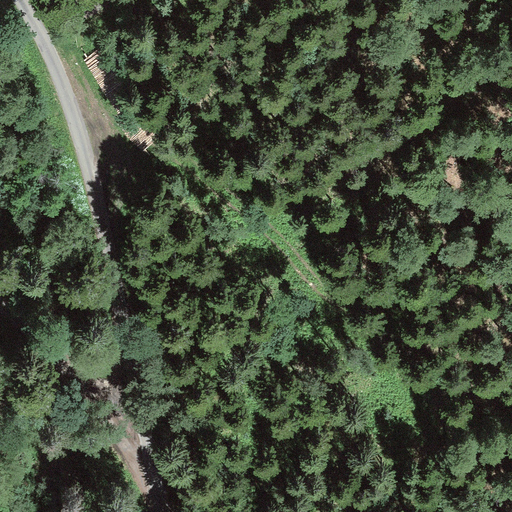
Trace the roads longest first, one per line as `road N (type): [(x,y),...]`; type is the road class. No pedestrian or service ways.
road 1 (unclassified): [(162,511),(64,84)]
road 2 (track): [(157,488),(109,418),(0,302)]
